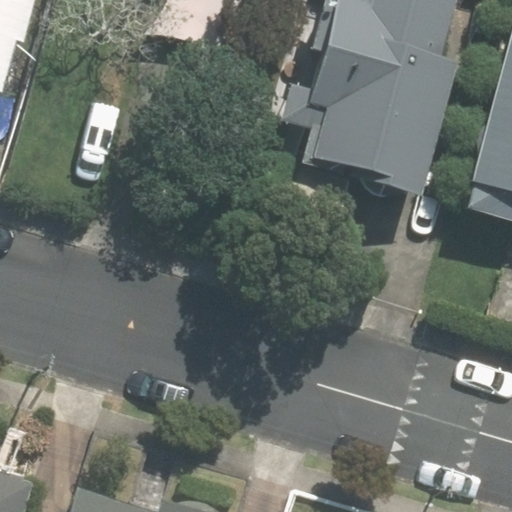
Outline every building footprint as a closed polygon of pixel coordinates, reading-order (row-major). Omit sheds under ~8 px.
[(37,0),(0,0),(0,88),(17,93),(37,0)] [(441,202),(464,0),(319,0),(298,185),(441,202)] [(511,88),(481,217),(511,223),(511,88)] [(0,511),(16,511),(29,469),(0,460),(0,511)] [(187,511),(73,478),(62,511),(187,511)]
